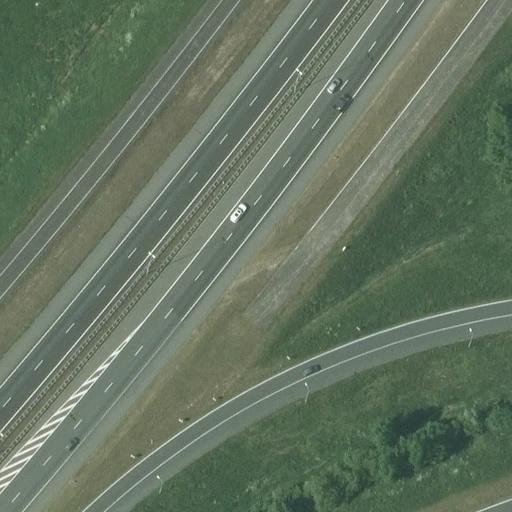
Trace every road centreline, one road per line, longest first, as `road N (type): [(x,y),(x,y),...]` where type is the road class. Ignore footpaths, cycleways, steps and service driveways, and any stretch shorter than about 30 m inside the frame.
road 1 (motorway): [(2,511),(270,186),(409,0)]
road 2 (motorway): [(334,0),(0,414)]
road 3 (motorway): [(95,511),(269,387),(349,351),(511,307)]
